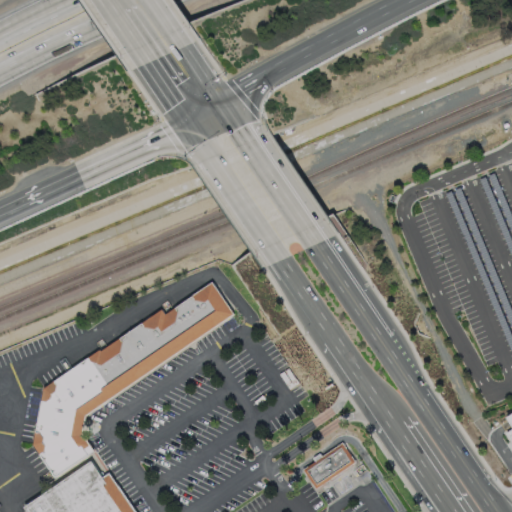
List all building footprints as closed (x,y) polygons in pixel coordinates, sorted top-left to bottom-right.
[(511,218),(511,235),(487,175),(493,173),(511,218)] [(511,241),(511,259),(478,179),(485,176),(511,241)] [(511,312),(511,329),(454,190),(460,187),(511,312)] [(511,337),(511,353),(445,193),(451,190),(511,337)] [(52,479),(92,452),(81,437),(85,421),(233,318),(210,286),(42,391),(32,449),(52,479)] [(302,471),(337,447),(355,468),(314,491),(302,471)] [(131,511),(92,460),(21,510),(22,511),(131,511)]
